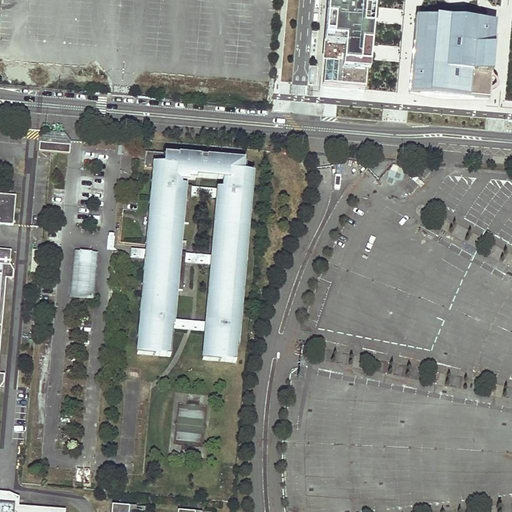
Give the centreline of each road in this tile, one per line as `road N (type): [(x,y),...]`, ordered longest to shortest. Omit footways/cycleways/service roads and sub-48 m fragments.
road 1 (residential): [(296,126),(68,105)]
road 2 (residential): [(511,145),(296,126)]
road 3 (residential): [(307,0),(296,126)]
